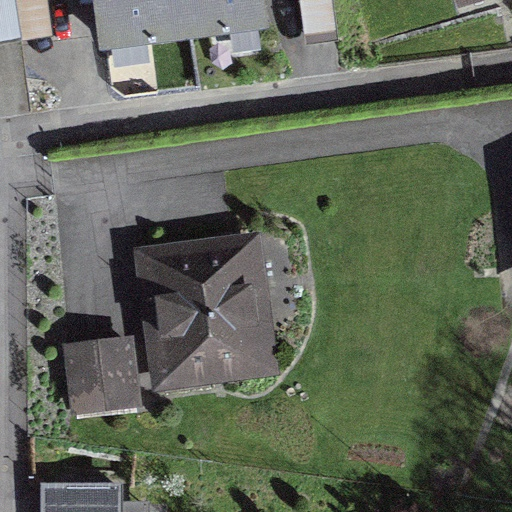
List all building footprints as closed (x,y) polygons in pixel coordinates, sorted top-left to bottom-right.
[(188,32),(184,0),(96,0),(97,5),(102,5),(107,42),(188,32)] [(184,0),(188,32),(260,23),(256,0),(184,0)] [(242,313),(233,248),(146,259),(162,378),(266,365),(258,311),(242,313)] [(128,343),(69,350),(76,409),(135,402),(128,343)] [(119,511),(119,487),(53,487),(52,511),(119,511)]
